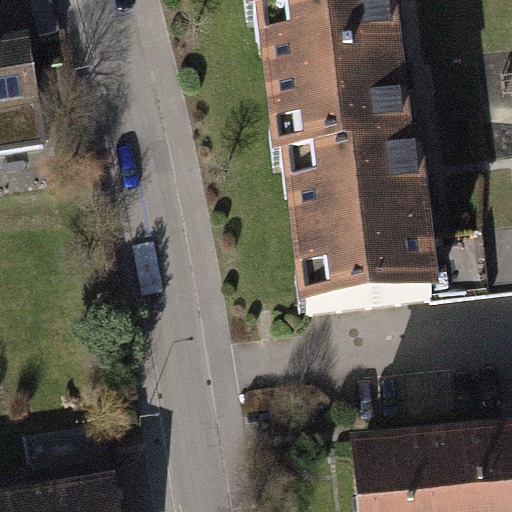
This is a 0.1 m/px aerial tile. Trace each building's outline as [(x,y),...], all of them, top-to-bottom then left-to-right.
[(45,0),(27,0),(39,42),(56,37),(45,0)] [(379,3),(378,0),(241,0),(244,19),(251,18),(379,3)] [(379,3),(251,18),(269,170),(276,169),(410,153),(391,1),(379,3)] [(0,116),(36,111),(26,45),(0,49),(0,116)] [(410,153),(276,169),(294,318),(440,300),(432,241),(422,151),(410,153)] [(511,231),(449,239),(432,241),(440,300),(440,309),(458,307),(511,302),(511,231)] [(511,511),(511,436),(493,439),(499,511),(511,511)] [(499,511),(493,439),(344,451),(349,511),(499,511)] [(1,494),(3,511),(118,511),(112,476),(1,494)]
